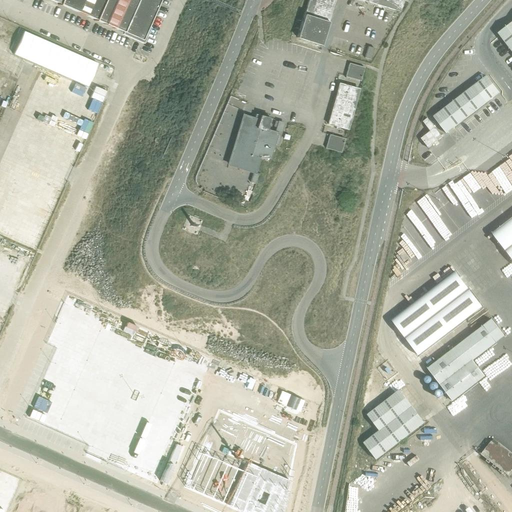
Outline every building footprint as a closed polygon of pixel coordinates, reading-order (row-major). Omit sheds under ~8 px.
[(59,0),(58,4),(94,20),(102,0),(59,0)] [(102,0),(94,20),(94,21),(95,20),(140,40),(158,0),(102,0)] [(308,0),(296,38),(320,45),(321,45),(334,0),(362,0),(397,11),(399,12),(402,0),(308,0)] [(511,22),(498,33),(511,51),(511,22)] [(23,31),(13,54),(86,86),(96,63),(23,31)] [(367,47),(364,58),(370,60),(373,48),(368,46),(367,47)] [(363,67),(349,63),(345,77),(360,81),(363,67)] [(474,86),(433,117),(446,133),(486,102),(499,92),(486,76),(474,86)] [(338,83),(333,104),(352,109),(357,89),(338,83)] [(352,109),(333,104),(327,124),(335,126),(335,128),(338,129),(338,127),(346,129),(351,111),(352,109)] [(266,129),(269,118),(260,115),(259,116),(255,114),(253,119),(243,116),(228,164),(254,171),(258,158),(257,157),(258,155),(270,158),(274,145),(276,145),(278,140),(276,140),(278,132),(280,133),(283,123),(278,121),(275,131),(266,129)] [(430,131),(421,138),(428,148),(442,137),(428,118),(425,120),(423,122),(424,123),(430,131)] [(329,134),(325,148),(326,148),(340,152),(343,140),(344,139),(329,134)] [(19,172),(0,215),(0,229),(32,244),(57,188),(19,172)] [(256,183),(259,173),(254,172),(250,182),(256,183)] [(203,220),(188,214),(182,229),(197,235),(199,230),(200,228),(201,226),(203,220)] [(511,218),(492,234),(497,240),(511,259),(511,218)] [(455,272),(392,321),(408,342),(409,343),(409,344),(410,344),(414,349),(414,350),(418,355),(419,355),(419,354),(482,307),(469,289),(455,272)] [(427,368),(428,369),(440,386),(452,401),(484,376),(472,360),(504,336),(491,319),(455,347),(431,365),(427,368)] [(399,391),(367,415),(379,431),(363,443),(376,459),(424,423),(399,391)] [(218,410),(184,488),(237,511),(282,511),(297,445),(218,410)] [(511,453),(493,439),(480,455),(487,459),(485,461),(489,464),(490,462),(494,464),(492,466),(496,469),(498,467),(501,470),(499,472),(503,475),(503,474),(505,476),(506,474),(509,476),(511,472),(511,453)]
